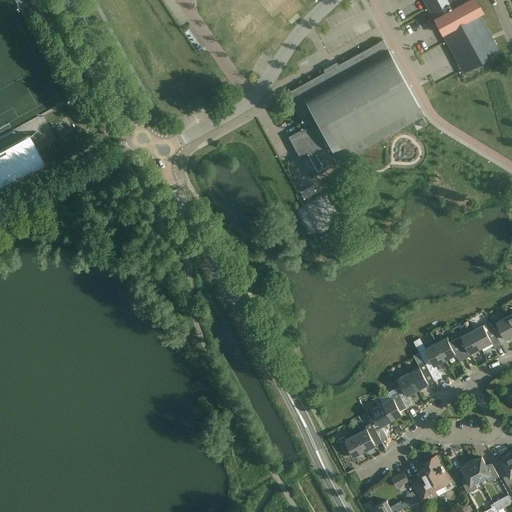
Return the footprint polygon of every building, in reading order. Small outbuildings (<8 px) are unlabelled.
[(426,0),(434,13),(436,12),(446,29),(461,21),(462,23),(463,24),(445,33),(442,35),(456,60),(463,72),(500,52),(490,35),(488,31),(479,15),(465,23),(465,22),(478,15),(470,0),(467,0),(426,0)] [(325,72),(286,93),(298,115),(304,127),(293,134),(298,143),(301,142),(306,151),(298,155),(311,178),(332,166),(417,119),(424,116),(424,115),(419,106),(419,105),(383,40),(338,64),(336,62),(323,69),(325,72)] [(423,119),(418,122),(422,127),(426,125),(423,119)] [(29,134),(0,150),(0,188),(45,164),(38,151),(29,134)] [(499,325),(493,329),(501,345),(508,341),(506,338),(511,335),(511,324),(508,316),(497,322),(499,325)] [(501,345),(493,329),(489,321),(472,330),(481,347),(492,342),(495,348),(501,345)] [(456,339),(455,339),(466,358),(472,355),(471,353),(481,347),(472,330),(462,336),(456,339)] [(447,337),(436,342),(445,359),(456,354),(459,361),(466,358),(455,339),(449,342),(447,337)] [(436,342),(420,351),(435,380),(441,377),(435,365),(445,359),(436,342)] [(418,389),(435,380),(420,351),(419,351),(424,361),(418,364),(420,367),(409,372),(418,389)] [(404,388),(398,391),(406,407),(413,404),(408,395),(418,389),(409,372),(398,378),(404,388)] [(393,397),(383,403),(392,420),(402,414),(400,410),(406,407),(398,391),(392,394),(393,397)] [(381,425),(392,420),(383,403),(372,409),(376,416),(370,419),(372,422),(382,441),(388,438),(381,425)] [(366,429),(356,434),(365,450),(375,445),(382,441),(372,422),(365,426),(366,429)] [(354,456),(365,450),(356,434),(346,440),(344,436),(338,440),(346,456),(353,453),(354,456)] [(502,473),(508,485),(511,482),(511,478),(511,476),(511,475),(511,455),(511,453),(505,457),(506,457),(501,460),(507,470),(502,473)] [(415,485),(411,479),(423,501),(447,489),(444,484),(450,480),(436,455),(429,459),(431,463),(420,468),(426,479),(415,485)] [(471,460),(481,479),(486,476),(489,481),(499,476),(493,464),(488,467),(482,457),(477,459),(477,458),(471,460)] [(475,482),(481,479),(471,460),(465,465),(466,465),(461,468),(467,478),(462,481),(468,493),(478,487),(475,482)] [(397,487),(409,481),(403,471),(392,477),(397,487)] [(511,503),(511,500),(508,492),(501,496),(506,506),(511,503)] [(377,511),(394,511),(398,510),(410,504),(418,499),(416,495),(402,503),(401,501),(390,506),(386,500),(374,506),(377,511)] [(421,503),(418,499),(410,504),(412,507),(421,503)]
